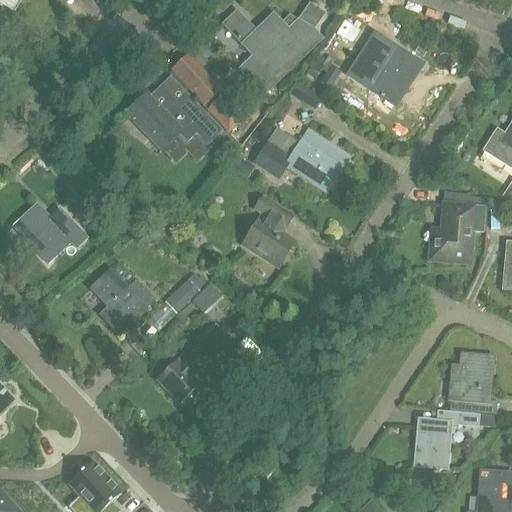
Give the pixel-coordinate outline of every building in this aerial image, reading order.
[(0,0),(0,4),(8,10),(14,0),(0,0)] [(252,58),(239,72),(265,98),(322,42),(314,34),(325,15),(310,4),(296,25),(287,33),(271,16),(255,32),(236,12),(221,26),(241,45),(240,46),(252,58)] [(355,81),(393,106),(419,66),(394,50),(367,32),(357,47),(366,53),(368,49),(387,61),(377,77),(363,68),(355,81)] [(206,108),(222,92),(188,59),(173,74),(206,108)] [(330,91),(341,74),(330,67),(319,84),(330,91)] [(307,75),(316,81),(321,73),(311,68),(307,75)] [(295,82),(288,93),(300,100),(307,90),(295,82)] [(196,135),(208,147),(224,131),(186,93),(165,114),(162,111),(144,94),(123,115),(160,151),(177,134),(187,144),(196,135)] [(206,111),(227,133),(239,121),(218,99),(206,111)] [(511,181),(500,201),(511,207),(511,205),(511,120),(503,135),(497,131),(483,153),(511,174),(511,181)] [(276,129),(254,162),(279,179),(286,168),(326,194),(344,165),(339,162),(345,154),(309,130),(300,144),(276,129)] [(239,148),(230,140),(223,149),(232,157),(239,148)] [(230,169),(248,180),(255,169),(237,158),(230,169)] [(448,177),(451,176),(460,174),(458,165),(458,162),(446,165),(448,177)] [(69,181),(86,199),(97,188),(80,171),(69,181)] [(427,262),(468,266),(471,232),(481,233),(483,200),(469,199),(469,196),(443,194),(439,242),(429,242),(427,262)] [(242,245),(278,269),(294,243),(283,236),(295,217),(263,196),(253,211),(261,215),(242,245)] [(13,228),(48,265),(70,244),(77,251),(89,240),(69,219),(59,228),(37,205),(13,228)] [(495,213),(496,240),(507,239),(506,212),(495,213)] [(145,237),(155,247),(167,237),(157,226),(145,237)] [(511,246),(505,246),(502,291),(511,291),(511,246)] [(128,288),(111,270),(104,276),(90,290),(111,311),(102,319),(114,330),(125,319),(131,325),(155,302),(135,281),(128,288)] [(164,303),(177,316),(200,293),(188,280),(164,303)] [(202,315),(220,298),(208,285),(191,302),(202,315)] [(157,382),(179,404),(199,385),(194,380),(222,353),(225,356),(235,346),(215,325),(157,382)] [(449,412),(462,413),(496,416),(497,403),(487,402),(490,359),(460,357),(459,366),(451,365),(447,400),(450,401),(449,412)] [(0,415),(13,403),(0,389),(0,415)] [(448,426),(478,429),(479,415),(437,412),(436,424),(418,422),(415,466),(445,469),(448,426)] [(257,468),(267,478),(274,471),(265,461),(257,468)] [(93,465),(69,487),(92,510),(89,511),(120,511),(113,504),(122,496),(93,465)] [(507,511),(511,475),(480,473),(476,511),(507,511)] [(0,511),(12,511),(13,511),(0,496),(0,511)]
